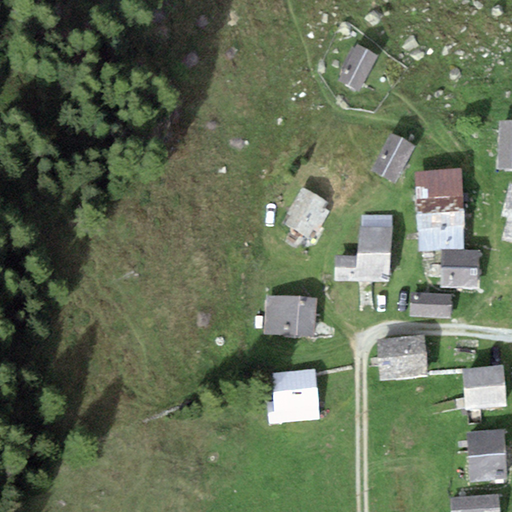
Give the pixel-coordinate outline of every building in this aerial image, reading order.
[(378,60),(357,49),(338,82),(359,93),(378,60)] [(511,128),(503,128),(501,175),(511,175),(511,128)] [(418,153),(394,140),(375,175),(400,188),(418,153)] [(464,177),(417,180),(421,257),(468,254),(464,177)] [(324,206),(307,196),(287,228),(305,238),(324,206)] [(362,261),(341,261),(340,287),(396,289),(398,218),(363,217),(362,261)] [(481,259),(445,258),(445,292),(481,292),(481,259)] [(321,291),(278,287),(273,339),(316,343),(321,291)] [(456,302),(416,299),(415,320),(455,323),(456,302)] [(428,344),(380,348),(383,386),(431,382),(428,344)] [(508,373),(468,376),(471,416),(511,413),(508,373)] [(323,379),(276,380),(277,428),(324,427),(323,379)] [(509,439),(471,441),(474,485),(511,483),(509,439)] [(503,511),(502,498),(453,504),(453,511),(503,511)]
